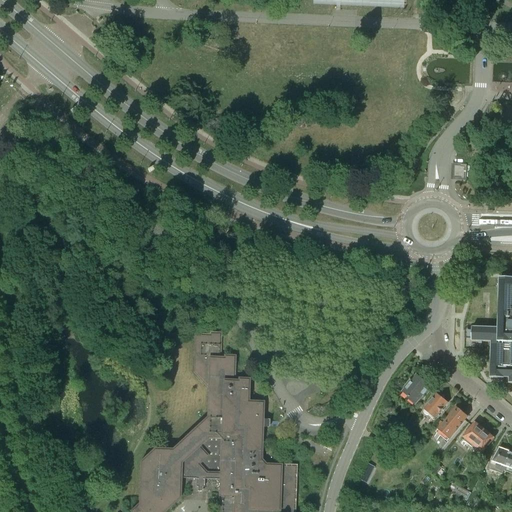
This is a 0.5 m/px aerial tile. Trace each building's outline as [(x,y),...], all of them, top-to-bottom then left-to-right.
[(467,165),(456,164),(455,178),(461,178),(461,181),(466,181),(467,165)] [(511,278),(500,278),(498,328),(472,327),(472,342),(491,342),(490,378),(505,379),(505,378),(509,378),(509,384),(511,383),(511,278)] [(295,511),(297,465),(262,464),(264,402),(249,402),(250,379),(238,379),(238,381),(235,381),(236,356),(224,356),(224,358),(221,358),(222,333),(210,333),(210,335),(195,334),(193,373),(208,388),(207,418),(172,450),(154,449),(140,462),(139,504),(130,511),(165,511),(181,498),(181,478),(196,479),(196,487),(204,487),(204,479),(220,479),(218,511),(295,511)] [(430,387),(421,379),(421,378),(419,376),(417,376),(416,376),(412,381),(411,380),(404,389),(405,390),(403,392),(409,397),(407,399),(415,405),(430,387)] [(448,403),(443,399),(444,398),(444,397),(443,396),(442,395),(441,395),(439,395),(437,394),(424,410),(425,410),(425,411),(425,412),(425,413),(425,414),(425,415),(426,415),(427,416),(428,416),(429,416),(430,416),(431,415),(436,419),(448,403)] [(457,408),(439,430),(450,439),(468,417),(462,412),(462,411),(460,409),(459,409),(457,408)] [(472,447),(486,430),(481,427),(480,427),(476,423),(462,439),(472,447)] [(491,434),(486,430),(472,447),(481,455),(494,438),(491,436),(491,434)] [(506,467),(511,453),(500,448),(493,462),(506,467)] [(437,464),(430,472),(434,476),(441,468),(437,464)] [(375,468),(368,465),(359,482),(367,485),(375,468)] [(455,495),(457,496),(465,500),(470,493),(459,487),(455,495)]
